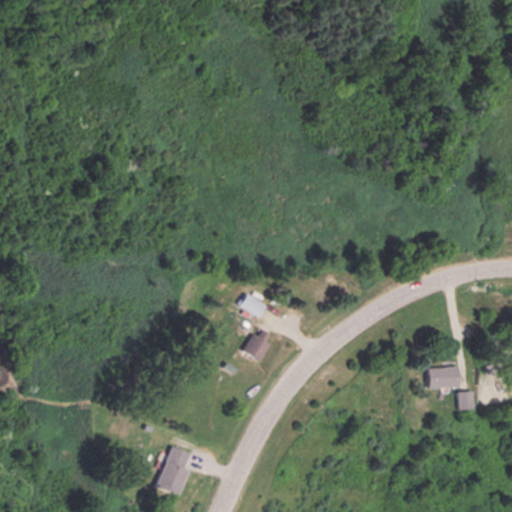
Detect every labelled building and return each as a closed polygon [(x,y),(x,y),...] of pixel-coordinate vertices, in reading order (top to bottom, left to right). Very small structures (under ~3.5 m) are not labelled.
[(231,303),(252,316),(259,304),(238,291),(231,303)] [(265,334),(249,325),(235,351),(251,360),(265,334)] [(417,366),(417,386),(451,386),(451,366),(417,366)] [(467,390),(450,390),(450,407),(467,407),(467,390)] [(185,451),(161,444),(147,488),(170,496),(185,451)]
